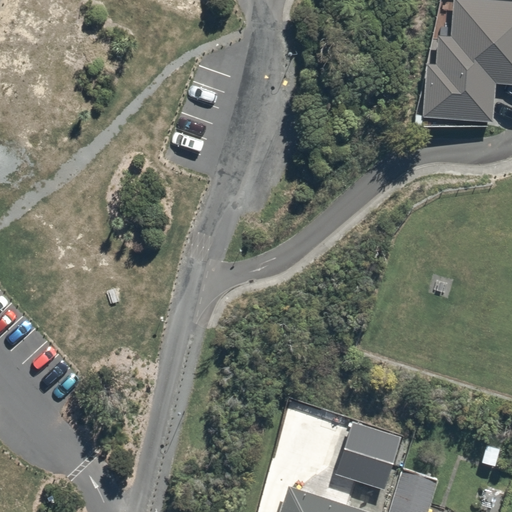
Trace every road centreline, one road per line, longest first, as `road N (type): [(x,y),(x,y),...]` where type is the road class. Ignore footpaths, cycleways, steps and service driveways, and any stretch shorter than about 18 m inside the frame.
road 1 (residential): [(511,141),(410,162),(294,253),(187,293)]
road 2 (unclassified): [(265,29),(187,293)]
road 3 (unclassified): [(187,293),(134,511)]
road 4 (unclassified): [(106,511),(79,463),(0,395)]
